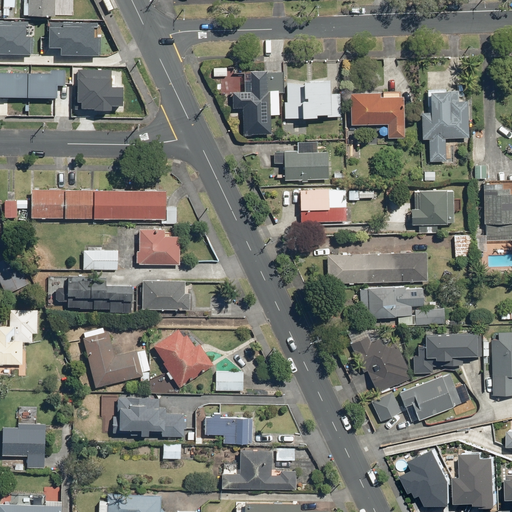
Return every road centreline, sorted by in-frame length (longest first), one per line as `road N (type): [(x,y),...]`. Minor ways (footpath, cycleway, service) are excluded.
road 1 (tertiary): [(194,135),(374,511)]
road 2 (residential): [(511,21),(184,30),(149,38)]
road 3 (residential): [(194,135),(157,142),(0,140)]
